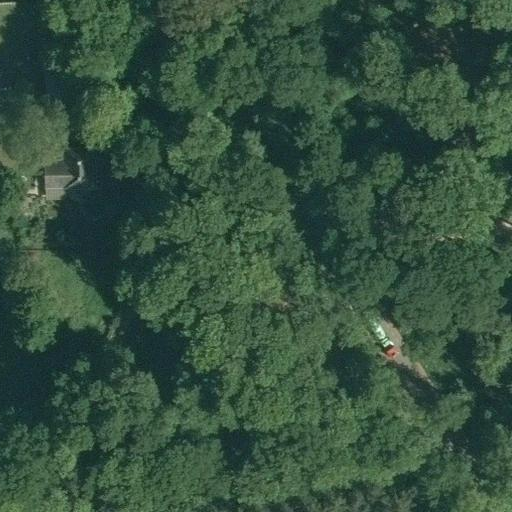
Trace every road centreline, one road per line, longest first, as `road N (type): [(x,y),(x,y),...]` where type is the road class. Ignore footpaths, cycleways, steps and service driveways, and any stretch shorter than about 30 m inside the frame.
road 1 (secondary): [(497,511),(236,102),(187,0)]
road 2 (track): [(0,483),(426,398)]
road 3 (track): [(316,233),(374,223),(428,233),(511,225)]
